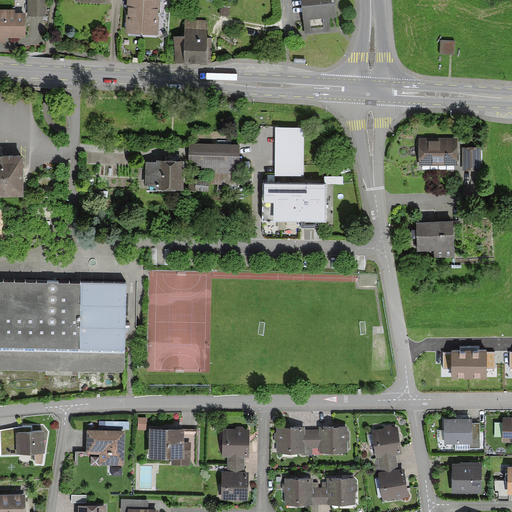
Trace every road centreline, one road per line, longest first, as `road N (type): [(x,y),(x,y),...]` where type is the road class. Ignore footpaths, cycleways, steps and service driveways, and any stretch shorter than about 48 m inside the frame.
road 1 (residential): [(383,247),(74,240),(76,74)]
road 2 (secondary): [(368,89),(76,74)]
road 3 (residential): [(67,405),(264,401)]
road 4 (residential): [(368,89),(383,247)]
road 5 (residential): [(383,247),(410,399)]
road 6 (residential): [(264,401),(410,399)]
road 7 (secondary): [(511,98),(368,89)]
